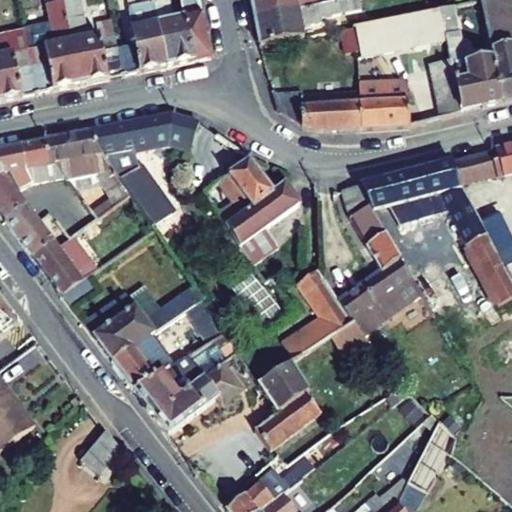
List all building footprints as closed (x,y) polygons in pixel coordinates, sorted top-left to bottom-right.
[(28,52),(38,97),(81,88),(63,2),(62,0),(45,0),(55,46),(28,52)] [(117,49),(111,22),(96,25),(99,37),(88,39),(79,0),(74,0),(63,2),(81,88),(123,79),(117,49)] [(117,49),(123,79),(167,69),(152,0),(135,0),(137,7),(129,9),(134,30),(130,31),(133,47),(130,47),(130,46),(117,49)] [(168,0),(152,0),(167,69),(194,64),(185,19),(173,22),(168,0)] [(249,0),(253,22),(318,9),(316,0),(249,0)] [(253,22),(259,49),(303,40),(301,28),(322,24),(321,20),(361,11),(359,0),(337,5),(318,9),(253,22)] [(502,105),(511,102),(511,16),(508,0),(505,0),(496,2),(493,3),(480,6),(492,61),(502,105)] [(481,106),(482,110),(502,105),(492,61),(464,67),(462,61),(464,61),(453,9),(439,12),(461,115),(462,115),(461,110),(481,106)] [(361,60),(415,49),(426,54),(441,121),(461,115),(439,12),(355,29),(359,52),(361,58),(361,60)] [(353,53),(359,52),(355,29),(340,32),(344,55),(353,53)] [(28,52),(24,32),(0,36),(0,104),(38,97),(28,52)] [(407,84),(359,87),(360,106),(362,132),(410,129),(407,84)] [(360,106),(341,107),(340,96),(302,98),(302,94),(272,96),(277,112),(301,129),(301,131),(314,135),(362,132),(360,106)] [(461,110),(462,115),(482,110),(481,106),(461,110)] [(171,217),(139,170),(133,152),(176,143),(192,148),(199,126),(177,120),(170,119),(87,134),(102,159),(130,199),(152,231),(171,217)] [(75,194),(88,192),(98,185),(111,202),(92,215),(98,222),(130,199),(102,159),(87,134),(45,143),(51,169),(54,169),(64,180),(75,194)] [(11,150),(33,186),(54,182),(64,180),(54,169),(51,169),(45,143),(11,150)] [(219,149),(244,167),(249,164),(252,162),(223,143),(219,149)] [(511,149),(452,165),(459,192),(461,191),(511,178),(511,149)] [(0,215),(5,223),(26,207),(17,194),(33,186),(11,150),(0,152),(0,215)] [(226,228),(272,196),(249,164),(244,167),(217,187),(230,205),(217,215),(226,228)] [(467,252),(498,309),(511,302),(511,281),(507,272),(484,232),(461,191),(459,192),(452,165),(357,189),(368,211),(371,216),(397,210),(405,225),(423,220),(423,221),(448,214),(467,252)] [(59,228),(71,243),(74,240),(98,222),(92,215),(75,194),(64,180),(54,182),(75,210),(56,224),(59,228)] [(279,250),(265,231),(300,207),(285,185),(272,196),(226,228),(253,268),(279,250)] [(342,192),(350,220),(368,211),(357,189),(342,192)] [(71,243),(59,228),(48,236),(26,207),(5,223),(33,259),(53,243),(59,251),(71,243)] [(350,220),(381,273),(338,304),(352,326),(354,325),(363,337),(420,297),(416,290),(408,277),(398,262),(399,262),(371,216),(368,211),(350,220)] [(484,232),(507,272),(511,270),(511,246),(500,225),(484,232)] [(33,259),(63,299),(87,281),(98,272),(74,240),(71,243),(59,251),(53,243),(33,259)] [(441,275),(433,262),(408,277),(416,290),(441,275)] [(230,288),(259,328),(280,314),(251,273),(230,288)] [(281,345),(294,364),(331,340),(352,326),(338,304),(318,274),(297,288),(318,320),(281,345)] [(424,304),(449,290),(441,275),(416,290),(420,297),(424,304)] [(270,283),(276,292),(282,287),(276,278),(270,283)] [(87,281),(63,299),(72,311),(96,293),(87,281)] [(144,323),(160,312),(144,288),(128,300),(144,323)] [(202,301),(193,289),(182,297),(184,300),(187,297),(190,301),(194,298),(198,304),(202,301)] [(457,303),(449,290),(424,304),(432,318),(457,303)] [(146,341),(198,304),(194,298),(190,301),(187,297),(184,300),(182,297),(160,312),(144,323),(128,300),(125,296),(83,325),(111,365),(146,341)] [(173,368),(156,344),(207,308),(202,301),(198,304),(146,341),(168,372),(173,368)] [(504,320),(511,315),(511,302),(498,309),(504,320)] [(432,318),(442,334),(466,319),(457,303),(432,318)] [(213,316),(194,328),(207,349),(224,338),(226,337),(213,316)] [(341,355),(343,354),(351,366),(373,350),(363,337),(354,325),(352,326),(331,340),(341,355)] [(135,395),(168,438),(217,400),(221,406),(240,392),(221,368),(237,356),(224,338),(207,349),(173,368),(168,372),(135,395)] [(168,372),(146,341),(111,365),(135,395),(168,372)] [(291,366),(291,365),(284,354),(257,372),(264,383),(291,366)] [(306,398),(310,395),(291,366),(264,383),(258,387),(278,417),(305,396),(306,398)] [(0,455),(35,430),(0,383),(0,455)] [(395,408),(410,397),(403,389),(389,400),(395,408)] [(255,434),(271,454),(321,417),(306,398),(305,396),(278,417),(255,434)] [(423,411),(410,397),(400,406),(413,420),(423,411)] [(76,410),(82,405),(77,398),(70,403),(76,410)] [(431,418),(423,425),(434,434),(439,425),(431,418)] [(457,441),(463,431),(455,424),(446,431),(457,441)] [(439,425),(434,434),(408,485),(407,487),(426,497),(455,461),(450,457),(457,441),(446,431),(439,425)] [(81,464),(100,480),(121,453),(106,434),(81,464)] [(262,511),(283,496),(316,471),(308,461),(281,482),(273,473),(227,511),(262,511)] [(467,500),(483,483),(474,477),(459,493),(467,500)] [(393,511),(397,509),(407,487),(408,485),(404,479),(379,501),(382,505),(373,511),(369,511),(367,511),(393,511)] [(456,511),(511,511),(511,509),(483,483),(467,500),(456,511)] [(296,511),(283,496),(262,511),(296,511)] [(379,501),(375,497),(356,511),(333,511),(332,510),(329,511),(367,511),(369,511),(373,511),(382,505),(379,501)]
